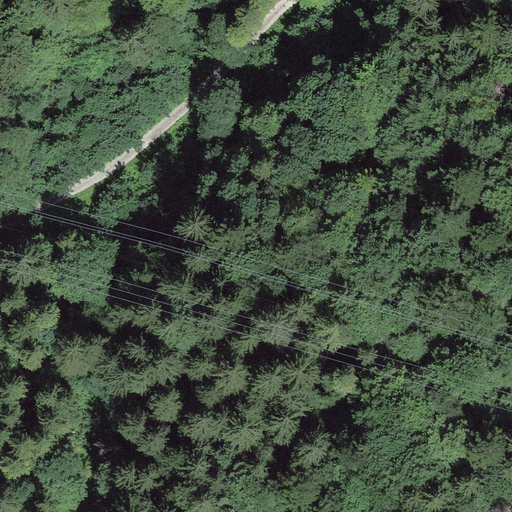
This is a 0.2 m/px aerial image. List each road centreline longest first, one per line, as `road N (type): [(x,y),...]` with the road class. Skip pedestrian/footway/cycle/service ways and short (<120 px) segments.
road 1 (track): [(370,0),(394,22),(402,170),(353,255),(357,302),(461,511)]
road 2 (track): [(0,225),(99,175),(188,105),(287,0)]
